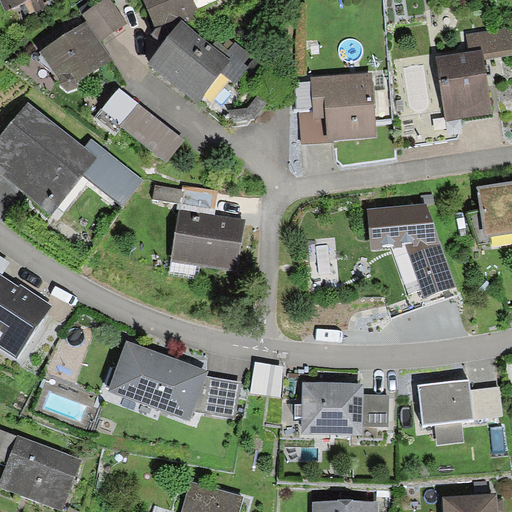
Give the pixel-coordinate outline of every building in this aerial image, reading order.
[(45,0),(0,0),(0,11),(4,20),(46,1),(45,0)] [(178,0),(132,0),(150,45),(190,29),(178,0)] [(104,7),(32,55),(63,100),(109,68),(94,47),(119,30),(104,7)] [(469,63),(434,67),(440,126),(484,122),(478,65),(511,61),(509,36),(466,41),(469,63)] [(176,37),(147,78),(239,142),(267,102),(176,37)] [(368,87),(312,87),(312,120),(327,121),(327,147),(368,147),(368,87)] [(176,144),(113,98),(93,127),(111,140),(116,133),(160,165),(176,144)] [(29,104),(0,142),(0,183),(55,226),(85,186),(123,215),(143,190),(29,104)] [(511,187),(481,191),(487,239),(511,235),(511,187)] [(429,206),(368,209),(372,251),(407,248),(424,300),(458,286),(429,206)] [(239,225),(179,218),(171,279),(231,287),(239,225)] [(0,287),(0,367),(10,374),(47,317),(0,287)] [(202,384),(126,356),(107,408),(183,435),(187,424),(230,430),(234,392),(202,384)] [(259,364),(254,395),(284,399),(288,367),(259,364)] [(468,384),(417,390),(422,433),(499,424),(496,395),(470,399),(468,384)] [(357,398),(303,397),(303,404),(284,404),(283,442),(302,443),(302,447),(361,448),(362,435),(385,436),(386,405),(357,404),(357,398)] [(46,455),(0,438),(0,468),(9,472),(1,495),(48,511),(54,511),(70,471),(44,461),(46,455)] [(237,511),(240,504),(188,490),(182,511),(237,511)] [(490,511),(490,499),(442,503),(442,511),(490,511)]
